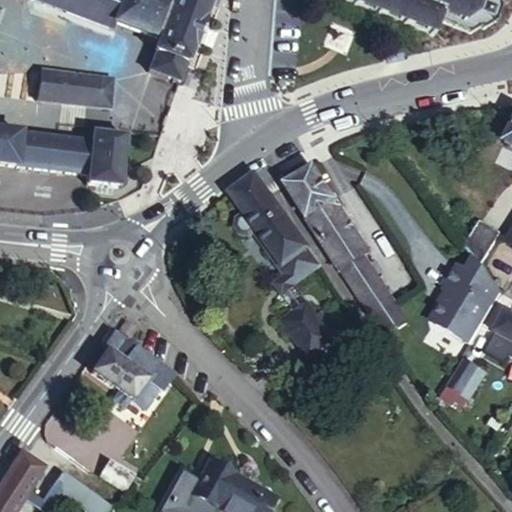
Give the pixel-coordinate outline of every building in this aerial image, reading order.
[(71,18),(77,0),(32,0),(31,4),(71,18)] [(112,32),(114,27),(123,0),(77,0),(71,18),(112,32)] [(150,74),(179,85),(186,68),(187,69),(211,6),(209,6),(211,0),(174,0),(173,6),(160,1),(156,0),(123,0),(114,27),(158,44),(153,56),(156,57),(150,74)] [(333,0),(434,39),(440,24),(470,36),(482,28),(489,31),(499,24),(505,7),(502,0),(333,0)] [(107,133),(110,110),(92,108),(96,80),(40,73),(40,80),(0,74),(0,97),(57,105),(55,126),(107,133)] [(92,108),(110,110),(113,82),(96,80),(92,108)] [(118,190),(125,141),(92,136),(91,145),(0,133),(0,168),(86,179),(86,186),(118,190)] [(371,256),(313,169),(283,188),(386,339),(408,324),(377,279),(383,275),(375,262),(367,268),(362,262),(371,256)] [(255,175),(229,196),(287,275),(295,286),(320,268),(322,267),(255,175)] [(481,226),(466,249),(481,267),(501,237),(481,226)] [(484,270),(476,280),(501,299),(503,295),(484,270)] [(440,332),(466,352),(501,299),(476,280),(469,274),(452,297),(456,301),(439,324),(440,332)] [(295,286),(287,275),(274,285),(283,296),(295,286)] [(335,342),(316,318),(307,305),(282,324),(311,362),(321,354),(335,342)] [(322,313),(316,318),(335,342),(321,354),(326,360),(346,344),(322,313)] [(511,317),(506,315),(494,337),(496,338),(486,357),(506,367),(511,354),(511,317)] [(125,325),(119,333),(129,340),(135,332),(125,325)] [(110,332),(99,349),(107,354),(91,375),(118,394),(131,403),(132,403),(146,383),(159,393),(160,394),(173,377),(172,374),(135,347),(133,348),(110,332)] [(361,339),(349,348),(358,359),(369,349),(361,339)] [(476,369),(461,360),(445,385),(466,398),(474,386),(468,382),(476,369)] [(483,373),(476,369),(468,382),(474,386),(483,373)] [(145,413),(159,393),(146,383),(132,403),(145,413)] [(131,403),(118,394),(112,402),(124,412),(131,403)] [(19,455),(0,484),(0,511),(18,511),(44,472),(19,455)] [(108,465),(101,478),(126,492),(134,478),(108,465)] [(215,511),(270,511),(276,502),(208,465),(198,484),(190,498),(215,511)] [(83,511),(111,511),(113,511),(63,475),(52,489),(83,511)] [(215,511),(190,498),(198,484),(179,475),(169,494),(174,497),(166,511),(215,511)] [(166,511),(174,497),(169,494),(159,511),(166,511)]
